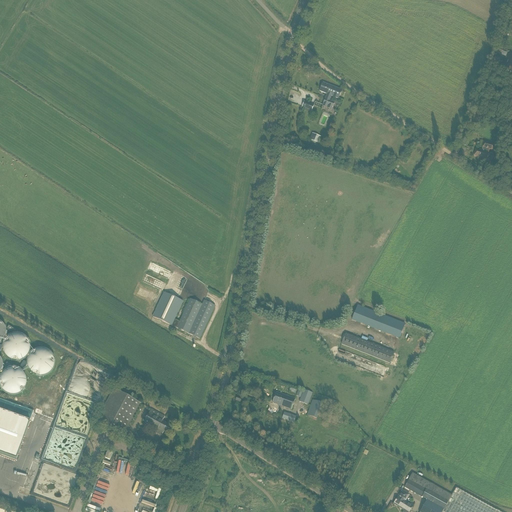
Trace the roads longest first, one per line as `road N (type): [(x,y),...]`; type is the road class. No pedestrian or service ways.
road 1 (tertiary): [(213,422),(295,41)]
road 2 (unclassified): [(473,168),(343,84),(295,41)]
road 3 (unclassified): [(355,511),(213,422)]
